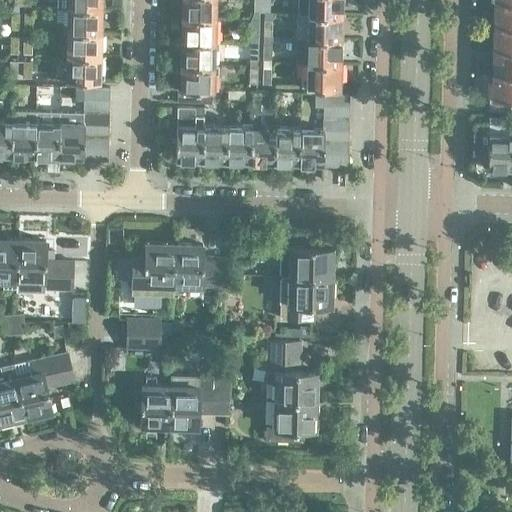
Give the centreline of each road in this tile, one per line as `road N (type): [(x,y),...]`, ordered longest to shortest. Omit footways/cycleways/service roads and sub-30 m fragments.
road 1 (tertiary): [(405,511),(420,205)]
road 2 (residential): [(451,511),(457,206)]
road 3 (residential): [(377,205),(371,485)]
road 4 (residential): [(104,473),(371,485)]
road 5 (residential): [(377,205),(136,201)]
road 6 (residential): [(457,206),(462,0)]
road 7 (residential): [(381,0),(377,205)]
road 8 (tertiary): [(420,205),(423,0)]
road 9 (residential): [(136,201),(145,0)]
road 10 (residential): [(95,384),(99,201)]
road 11 (residential): [(104,473),(93,505),(59,509),(0,485)]
